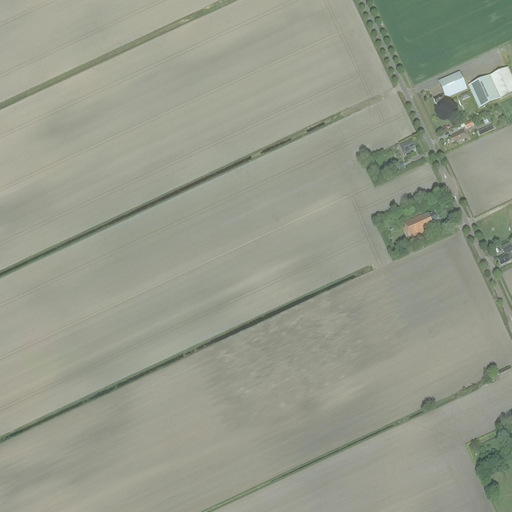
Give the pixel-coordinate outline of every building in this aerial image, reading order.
[(511,78),(507,68),(468,87),(478,110),(511,94),(511,78)] [(444,100),(467,90),(459,72),(438,82),(444,94),(438,97),(438,98),(434,100),(437,107),(445,103),(444,100)] [(464,127),(466,130),(474,126),(471,121),(464,124),(463,124),(456,127),(458,130),(464,127)] [(494,130),(492,125),(476,133),(478,137),(494,130)] [(456,143),(467,137),(463,130),(452,135),(453,137),(452,138),(453,142),(455,142),(456,143)] [(412,140),(399,146),(404,156),(411,153),(410,152),(416,149),(412,140)] [(421,215),(404,223),(411,239),(427,231),(426,230),(433,227),(434,227),(433,225),(439,222),(435,213),(429,216),(428,214),(422,217),(421,215)] [(511,244),(511,245),(503,249),(502,250),(504,255),(503,256),(497,259),(500,266),(511,260),(511,255),(511,256),(511,255),(511,244)] [(510,368),(498,374),(500,378),(511,373),(510,368)]
